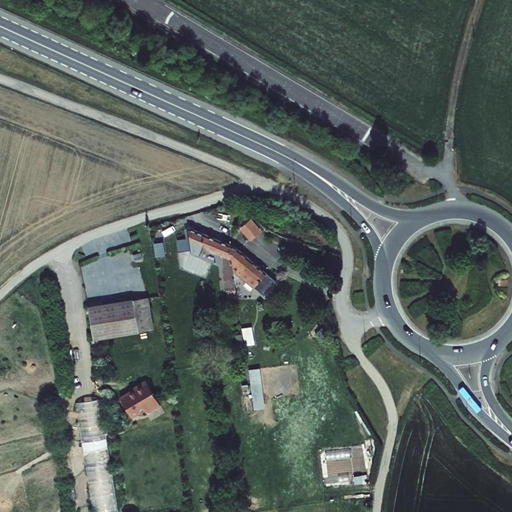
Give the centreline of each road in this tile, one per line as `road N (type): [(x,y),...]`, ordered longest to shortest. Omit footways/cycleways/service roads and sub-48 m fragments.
road 1 (unclassified): [(389,312),(347,328),(342,235),(291,195),(262,188),(98,232),(0,294)]
road 2 (primary): [(0,26),(292,160)]
road 3 (track): [(0,78),(238,170),(262,188)]
road 4 (primary): [(292,160),(366,226),(383,272)]
road 5 (primary): [(424,216),(385,210),(292,160)]
road 6 (unknown): [(82,392),(54,253)]
road 7 (track): [(347,328),(385,392),(392,421),(386,457)]
